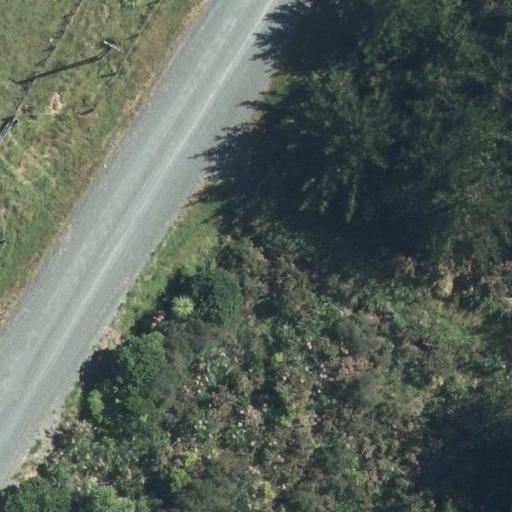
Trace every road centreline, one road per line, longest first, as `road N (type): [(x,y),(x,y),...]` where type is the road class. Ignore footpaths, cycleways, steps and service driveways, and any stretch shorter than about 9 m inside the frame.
road 1 (unclassified): [(0,386),(125,222),(270,0)]
road 2 (track): [(125,222),(511,329)]
